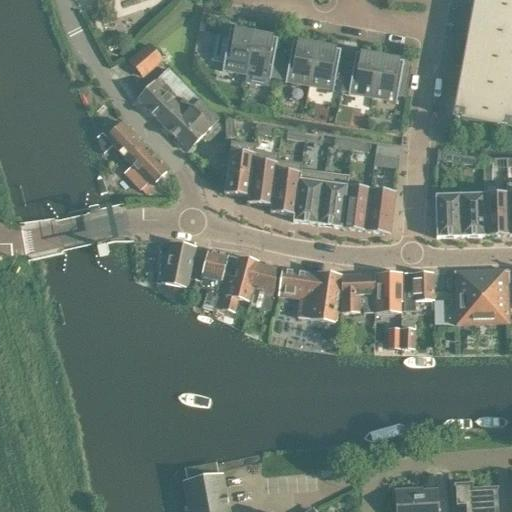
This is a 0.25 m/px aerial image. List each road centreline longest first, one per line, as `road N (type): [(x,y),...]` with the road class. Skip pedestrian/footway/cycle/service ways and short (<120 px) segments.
road 1 (residential): [(409,255),(432,8),(328,0)]
road 2 (residential): [(192,223),(189,176),(117,97),(73,28)]
road 3 (tertiary): [(409,255),(312,249),(192,223)]
road 4 (tertiary): [(0,237),(128,219),(192,223)]
road 5 (residential): [(373,511),(373,467),(511,460)]
